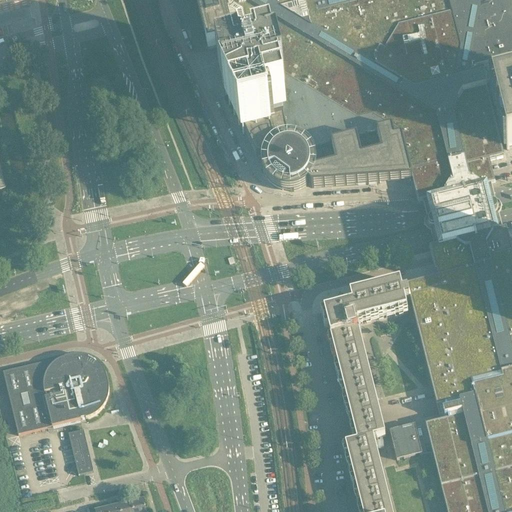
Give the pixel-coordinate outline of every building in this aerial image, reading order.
[(0,0),(0,14),(14,11),(14,12),(30,7),(28,0),(0,0)] [(511,0),(195,0),(199,13),(206,43),(208,51),(217,49),(217,48),(219,48),(222,61),(226,74),(219,76),(226,102),(242,137),(247,136),(257,157),(263,159),(263,161),(263,162),(263,164),(263,165),(263,167),(263,169),(263,170),(263,172),(264,173),(264,175),(265,177),(266,179),(267,180),(268,182),(269,184),(270,185),(272,186),(274,188),(275,189),(277,190),(279,191),(281,192),(283,192),(285,193),(287,193),(289,193),(291,193),(293,193),(295,192),(297,192),(299,191),(301,190),(303,189),(305,188),(307,187),(308,185),(312,189),(375,185),(412,182),(418,205),(423,204),(427,219),(426,219),(425,220),(425,221),(425,222),(424,222),(424,223),(424,224),(424,225),(424,226),(424,227),(425,228),(425,229),(426,230),(427,231),(428,232),(429,232),(429,233),(430,233),(434,248),(429,249),(435,272),(435,274),(436,274),(438,279),(428,282),(407,287),(408,292),(410,300),(428,371),(431,386),(433,394),(437,408),(438,413),(439,416),(439,419),(429,421),(430,426),(428,426),(426,427),(428,435),(432,453),(446,511),(511,511),(511,250),(507,230),(503,231),(499,216),(499,215),(500,215),(500,214),(501,214),(501,213),(501,212),(501,211),(501,210),(501,209),(501,208),(501,207),(501,206),(500,205),(500,204),(499,204),(499,203),(498,203),(498,202),(497,202),(496,201),(495,201),(492,186),(496,185),(490,163),(496,161),(504,159),(502,151),(486,87),(495,85),(491,69),(498,67),(511,63),(511,0)] [(511,149),(511,87),(492,92),(506,151),(511,149)] [(385,437),(381,421),(358,330),(353,331),(352,329),(356,328),(355,324),(357,323),(358,326),(359,326),(358,324),(407,312),(400,284),(350,296),(351,301),(349,301),(347,305),(347,306),(324,312),(353,428),(357,444),(374,440),(385,437)] [(82,357),(77,357),(72,357),(3,374),(18,437),(86,421),(90,420),(93,418),(97,416),(100,414),(102,411),(104,408),(106,404),(108,401),(109,397),(109,394),(109,393),(109,392),(109,389),(109,386),(107,379),(105,374),(103,370),(100,366),(96,362),(92,360),(87,358),(82,357)] [(402,429),(390,433),(397,462),(422,455),(415,426),(411,427),(411,429),(403,431),(402,429)] [(84,432),(69,435),(79,477),(94,473),(84,432)] [(391,511),(376,451),(374,440),(357,444),(346,447),(361,511),(391,511)] [(146,511),(144,500),(131,503),(133,511),(146,511)] [(133,511),(131,503),(119,506),(120,511),(133,511)]
